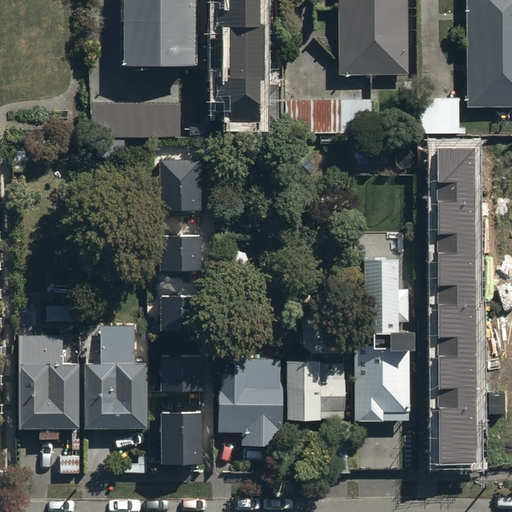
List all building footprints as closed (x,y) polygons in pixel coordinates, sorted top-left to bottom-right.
[(128,0),(128,56),(193,56),(192,0),(128,0)] [(260,23),(259,0),(231,0),(231,10),(217,10),(217,26),(231,26),(231,79),(218,79),(218,97),(230,97),(231,123),(260,122),(260,79),(265,79),(264,23),(260,23)] [(335,0),(337,75),(405,74),(404,0),(335,0)] [(511,0),(464,0),(465,106),(511,105),(511,0)] [(370,97),(284,98),(284,131),(371,130),(370,97)] [(455,99),(418,99),(418,133),(455,133),(455,99)] [(181,102),(94,103),(94,129),(181,128),(181,102)] [(151,149),(155,465),(210,464),(206,148),(151,149)] [(473,149),(438,150),(441,463),(476,462),(473,149)] [(347,193),(313,193),(313,208),(347,208),(347,193)] [(364,320),(356,320),(357,417),(411,416),(409,285),(400,285),(400,253),(363,254),(364,320)] [(77,304),(46,304),(46,319),(77,319),(77,304)] [(343,318),(304,318),(304,349),(344,349),(343,318)] [(21,330),(21,425),(82,425),(81,361),(65,361),(65,330),(21,330)] [(243,441),(282,441),(281,356),(233,357),(233,367),(219,367),(220,427),(243,427),(243,441)] [(320,356),(289,356),(289,412),(320,412),(320,356)] [(86,360),(86,426),(146,426),(146,360),(86,360)] [(511,371),(498,371),(498,422),(511,422),(511,371)] [(326,470),(350,469),(349,429),(325,430),(326,470)]
